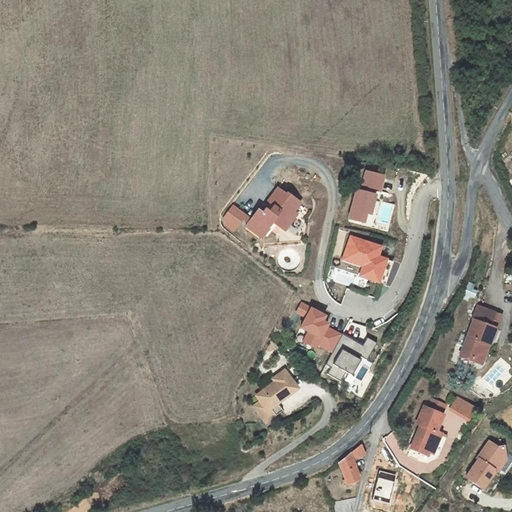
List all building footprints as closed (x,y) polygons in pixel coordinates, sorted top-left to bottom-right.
[(273,222),(284,230),(297,214),(294,211),(300,203),(287,193),(286,194),(277,188),(263,207),(265,209),(262,213),(258,210),(251,219),(248,223),(246,226),(262,238),(269,229),(268,228),(273,222)] [(370,216),(374,194),(352,191),(347,221),(362,224),(364,215),(370,216)] [(242,218),(244,214),(233,206),(224,219),(235,227),(242,218)] [(242,218),(248,223),(251,219),(244,214),(242,218)] [(378,256),(381,246),(348,235),(339,260),(359,267),(356,277),(377,284),(386,259),(378,256)] [(321,322),(324,314),(300,301),(294,313),(302,317),(296,328),(305,333),(300,342),(314,350),(316,346),(330,353),(341,332),(321,322)] [(478,361),(485,343),(489,345),(495,328),(490,326),(495,313),(478,306),(472,320),(474,321),(461,355),(478,361)] [(497,328),(502,316),(495,313),(490,326),(495,328),(497,328)] [(364,362),(373,343),(364,338),(361,345),(340,335),(322,373),(338,380),(342,373),(348,376),(356,359),(364,362)] [(278,346),(271,341),(267,349),(270,351),(276,349),(278,346)] [(478,361),(482,362),(486,353),(489,345),(485,343),(478,361)] [(253,406),(265,423),(276,416),(271,408),(278,404),(298,389),(285,370),(273,379),(275,382),(256,396),(260,401),(253,406)] [(346,385),(355,394),(362,387),(360,383),(353,378),(346,385)] [(448,410),(467,422),(476,408),(456,396),(448,410)] [(411,448),(420,452),(422,449),(429,452),(432,454),(441,433),(436,431),(443,415),(441,414),(446,405),(432,399),(428,408),(424,406),(417,423),(420,425),(417,432),(419,433),(417,437),(415,437),(411,448)] [(278,404),(271,408),(276,416),(283,411),(278,404)] [(498,446),(489,441),(477,458),(479,459),(466,476),(483,488),(494,472),(494,469),(502,459),(503,460),(507,459),(504,446),(498,446)] [(351,452),(345,458),(339,462),(345,479),(343,480),(344,483),(346,482),(347,484),(360,479),(352,459),(365,454),(361,445),(351,452)] [(502,459),(494,469),(498,471),(507,460),(507,459),(503,460),(502,459)] [(335,501),(336,511),(352,511),(351,505),(350,498),(335,501)]
